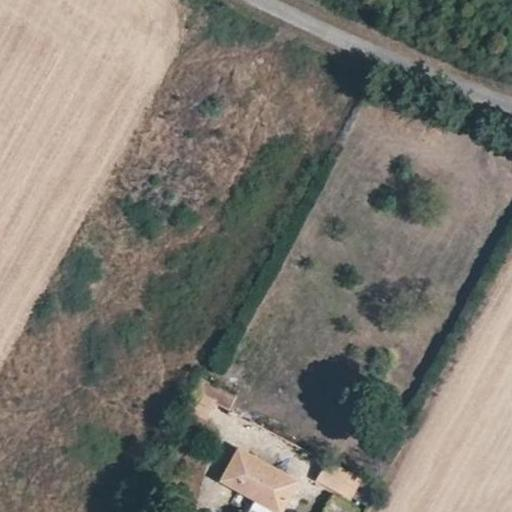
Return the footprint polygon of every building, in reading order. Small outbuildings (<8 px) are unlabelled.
[(238,393),(201,373),(194,386),(216,399),(231,407),(238,393)] [(216,399),(194,386),(184,403),(207,416),(216,399)] [(255,496),(280,509),(297,478),(240,447),(223,478),(255,496)] [(351,496),(362,477),(326,458),(316,478),(351,496)] [(322,511),(356,511),(359,506),(333,492),(322,511)] [(247,511),(249,511),(278,511),(280,509),(255,496),(247,511)]
